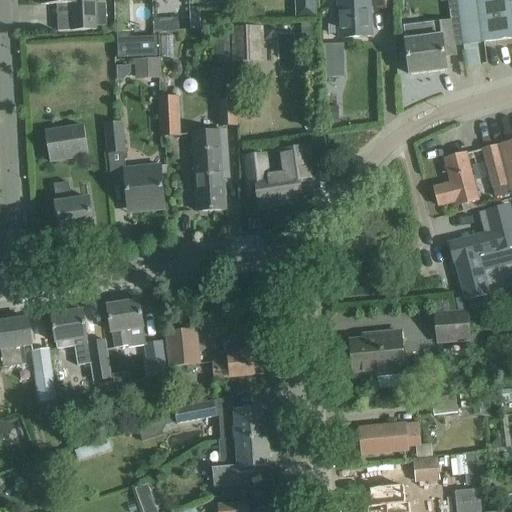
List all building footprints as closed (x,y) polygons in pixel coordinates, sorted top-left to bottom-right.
[(40,0),(41,5),(70,4),(70,17),(57,17),(58,31),(96,29),(96,16),(95,1),(94,0),(40,0)] [(314,0),(295,0),(296,17),(315,16),(314,0)] [(369,0),(336,0),(338,19),(340,39),(372,36),(370,17),(369,0)] [(376,0),(377,8),(396,7),(395,0),(376,0)] [(511,0),(457,0),(464,45),(511,38),(511,0)] [(158,18),(157,30),(178,31),(179,19),(158,18)] [(451,20),(404,27),(406,41),(405,41),(407,55),(410,75),(446,70),(444,51),(443,48),(455,47),(452,27),(451,20)] [(231,41),(215,41),(215,64),(265,62),(264,27),(231,28),(231,41)] [(157,38),(130,39),(131,58),(158,57),(157,38)] [(160,58),(135,59),(136,80),(161,79),(160,58)] [(183,84),(183,88),(185,91),(188,94),(191,94),(195,93),(197,90),(198,86),(196,82),(193,80),(189,79),(186,81),(183,84)] [(178,96),(160,97),(162,137),(179,136),(178,96)] [(236,100),(220,101),(220,127),(237,126),(236,100)] [(120,124),(105,125),(108,152),(123,151),(120,124)] [(84,126),(45,132),(50,162),(88,156),(84,126)] [(207,133),(192,134),(195,177),(196,192),(197,212),(211,211),(226,210),(224,175),(228,175),(227,155),(225,132),(207,133)] [(511,141),(482,150),(493,189),(495,197),(509,193),(510,195),(511,194),(511,141)] [(280,176),(256,179),(257,187),(260,207),(301,202),(300,190),(314,189),(309,148),(289,151),(277,152),(280,176)] [(450,183),(435,187),(440,207),(456,203),(456,205),(476,200),(478,200),(466,154),(444,160),(450,183)] [(145,173),(125,175),(126,188),(128,208),(151,206),(152,211),(164,210),(163,190),(161,174),(160,166),(144,167),(145,173)] [(69,183),(54,185),(57,203),(56,203),(60,232),(93,227),(90,207),(89,199),(72,201),(69,183)] [(485,235),(449,244),(454,262),(456,262),(466,300),(489,294),(483,271),(511,263),(511,220),(508,205),(486,211),(486,212),(480,213),(485,235)] [(511,274),(501,277),(506,301),(511,299),(511,274)] [(489,300),(468,306),(469,311),(490,306),(489,300)] [(139,302),(108,307),(111,326),(112,333),(114,332),(116,348),(130,346),(130,344),(145,341),(142,321),(139,302)] [(82,311),(51,315),(54,335),(57,349),(76,346),(79,366),(92,364),(94,374),(95,383),(110,380),(109,372),(107,361),(104,341),(88,343),(87,338),(86,330),(82,311)] [(467,312),(435,315),(437,343),(469,340),(467,312)] [(28,318),(0,322),(0,348),(1,356),(2,356),(4,368),(26,365),(24,347),(31,346),(30,338),(28,318)] [(196,330),(167,333),(168,353),(170,367),(180,366),(200,364),(196,330)] [(373,339),(351,342),(354,377),(374,375),(376,375),(378,390),(407,386),(402,332),(400,332),(373,335),(373,339)] [(162,345),(145,347),(148,369),(149,369),(150,377),(166,375),(162,345)] [(48,350),(32,352),(39,403),(40,403),(42,411),(57,409),(48,350)] [(229,361),(212,363),(213,379),(243,377),(263,375),(261,351),(241,353),(228,354),(229,361)] [(456,394),(431,398),(434,416),(458,413),(456,394)] [(213,401),(174,409),(177,424),(216,417),(213,401)] [(233,413),(218,415),(220,429),(221,441),(235,440),(235,441),(268,438),(265,409),(246,410),(234,411),(233,411),(233,413)] [(379,427),(360,429),(362,455),(382,453),(407,450),(406,447),(419,446),(418,431),(417,424),(408,425),(379,427)] [(214,470),(213,470),(215,488),(221,488),(241,486),(240,473),(255,472),(254,467),(270,466),(268,438),(235,441),(235,440),(221,441),(223,467),(214,468),(214,470)] [(99,442),(75,450),(76,454),(78,461),(112,450),(108,439),(99,442)] [(437,460),(414,462),(415,482),(440,479),(437,460)] [(384,506),(367,507),(367,511),(394,511),(393,500),(412,498),(410,471),(401,472),(381,474),(384,506)] [(158,511),(148,484),(135,489),(143,511),(158,511)]
